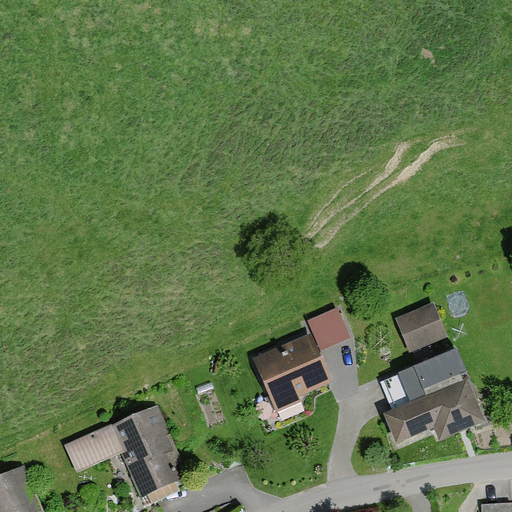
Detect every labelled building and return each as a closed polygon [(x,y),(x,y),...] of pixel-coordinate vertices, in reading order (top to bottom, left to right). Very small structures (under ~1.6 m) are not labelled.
[(312,313),(320,346),(349,339),(341,306),(312,313)] [(445,342),(430,308),(394,324),(408,357),(445,342)] [(331,388),(308,338),(253,363),(276,413),(331,388)] [(391,416),(385,418),(397,447),(434,432),(439,444),(485,425),(468,384),(464,386),(453,357),(379,386),(391,416)] [(187,478),(157,410),(65,450),(77,477),(120,458),(138,500),(187,478)] [(40,511),(21,472),(0,482),(0,511),(40,511)]
